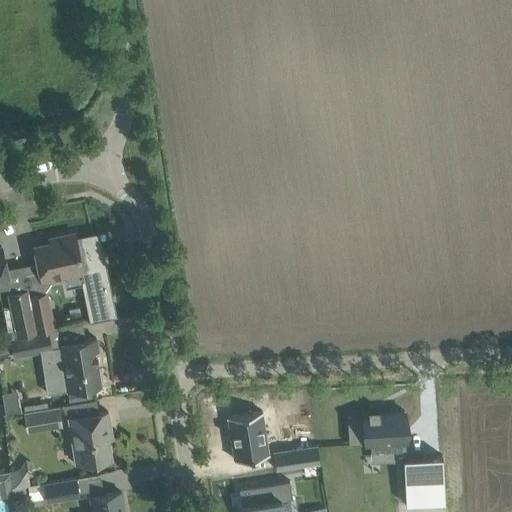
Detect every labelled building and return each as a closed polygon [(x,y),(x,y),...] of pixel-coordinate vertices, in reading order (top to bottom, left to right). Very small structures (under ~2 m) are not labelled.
[(78,247),(74,232),(48,237),(49,241),(34,245),(41,280),(58,276),(60,285),(78,281),(86,319),(114,313),(101,251),(90,253),(88,245),(78,247)] [(0,286),(10,284),(2,246),(0,246),(0,286)] [(37,332),(47,330),(54,328),(46,292),(30,296),(37,332)] [(14,356),(40,350),(51,348),(47,330),(37,332),(0,339),(0,354),(13,352),(14,356)] [(100,384),(97,364),(100,363),(96,337),(59,343),(60,346),(51,348),(40,350),(45,379),(65,376),(67,389),(90,386),(100,384)] [(90,386),(67,389),(69,402),(92,399),(90,386)] [(16,389),(1,391),(5,412),(20,409),(16,389)] [(383,389),(346,393),(348,414),(386,410),(383,389)] [(27,432),(62,426),(59,406),(24,412),(27,432)] [(260,408),(214,414),(219,449),(264,444),(260,408)] [(76,462),(91,460),(111,456),(106,427),(110,427),(108,410),(68,417),(76,462)] [(316,446),(293,448),(295,461),(317,459),(316,446)] [(442,453),(402,456),(405,503),(445,501),(442,453)] [(27,470),(10,472),(12,487),(29,484),(27,470)] [(14,498),(12,487),(10,472),(0,473),(0,496),(12,495),(12,498),(14,498)] [(29,484),(12,487),(14,498),(28,495),(29,500),(44,497),(45,501),(77,496),(74,477),(29,484)] [(292,482),(226,491),(227,496),(233,496),(235,511),(284,511),(282,496),(293,495),(292,482)] [(92,511),(124,511),(121,491),(90,496),(92,511)]
